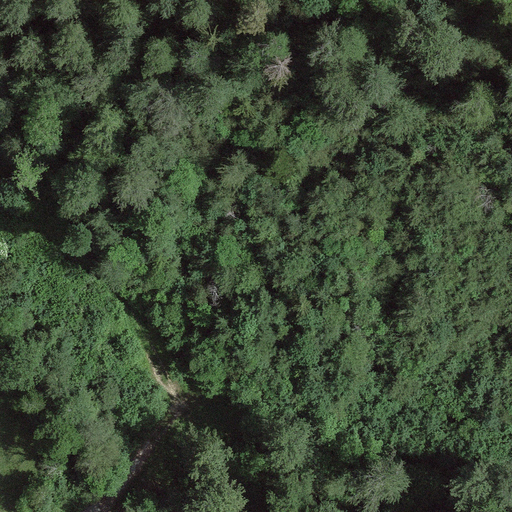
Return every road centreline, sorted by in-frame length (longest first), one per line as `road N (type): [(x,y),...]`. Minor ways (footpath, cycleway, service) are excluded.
road 1 (track): [(511,77),(361,85),(372,107),(354,119),(237,122),(259,159),(184,167),(0,153)]
road 2 (track): [(174,399),(204,392),(257,400),(348,435),(511,475)]
road 3 (track): [(0,174),(32,190),(59,248),(95,270),(159,357),(174,399)]
